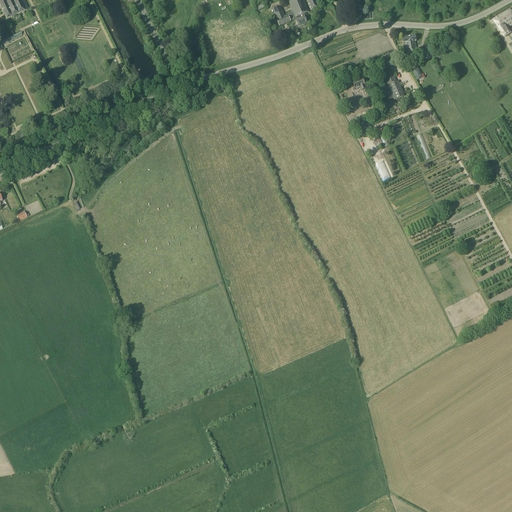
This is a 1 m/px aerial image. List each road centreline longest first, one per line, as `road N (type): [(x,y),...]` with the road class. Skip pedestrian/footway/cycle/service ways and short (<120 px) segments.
road 1 (tertiary): [(511,0),(447,26),(344,30),(177,85)]
road 2 (track): [(190,81),(209,107),(142,151),(86,210),(75,212),(70,203),(72,180),(56,145)]
road 3 (track): [(511,257),(387,25)]
road 4 (tertiary): [(0,172),(177,85)]
